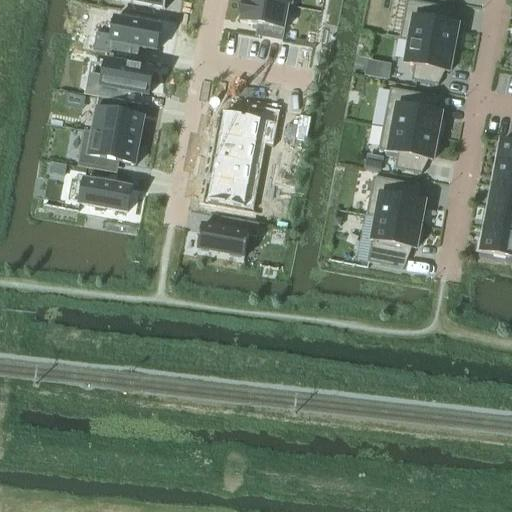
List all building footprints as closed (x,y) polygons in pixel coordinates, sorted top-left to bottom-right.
[(117,0),(117,3),(164,12),(166,0),(117,0)] [(243,0),(244,1),(291,9),(293,0),(243,0)] [(244,3),(239,27),(263,31),(261,42),(282,46),(288,12),(244,3)] [(406,3),(399,41),(409,43),(453,52),(457,28),(449,27),(452,11),(406,3)] [(96,35),(92,53),(130,60),(132,49),(157,54),(161,30),(114,21),(111,38),(96,35)] [(409,43),(404,67),(414,69),(411,84),(438,89),(440,73),(449,75),(453,52),(409,43)] [(95,80),(91,99),(98,100),(128,106),(140,108),(142,97),(148,98),(153,74),(146,73),(141,72),(142,64),(147,65),(148,64),(116,58),(114,67),(105,65),(105,68),(102,81),(95,80)] [(381,66),(379,81),(388,83),(391,67),(381,66)] [(5,85),(3,96),(14,97),(15,87),(5,85)] [(15,87),(14,97),(24,99),(26,89),(15,87)] [(390,91),(383,130),(392,132),(436,140),(441,117),(432,115),(435,100),(390,91)] [(92,135),(92,136),(139,145),(144,121),(126,118),(128,106),(98,100),(92,135)] [(222,116),(218,139),(263,147),(269,113),(247,109),(245,121),(222,116)] [(392,132),(387,157),(397,158),(394,172),(421,177),(424,162),(432,163),(436,140),(392,132)] [(84,134),(79,158),(80,158),(87,159),(85,171),(108,175),(110,164),(118,165),(135,168),(139,145),(92,136),(92,135),(84,134)] [(218,139),(214,160),(259,168),(263,147),(218,139)] [(511,146),(501,144),(496,167),(511,170),(511,146)] [(214,160),(210,181),(255,190),(259,168),(214,160)] [(511,170),(496,167),(492,189),(511,192),(511,170)] [(373,180),(366,218),(375,220),(420,228),(424,205),(416,203),(419,188),(373,180)] [(210,181),(206,204),(251,212),(255,190),(210,181)] [(83,183),(79,207),(126,215),(131,192),(83,183)] [(511,192),(492,189),(488,210),(511,214),(511,192)] [(511,214),(488,210),(484,231),(511,236),(511,214)] [(375,220),(367,265),(403,272),(407,250),(415,252),(420,228),(375,220)] [(201,228),(197,252),(244,261),(248,239),(256,240),(258,227),(229,221),(226,233),(218,232),(201,228)] [(511,236),(484,231),(480,254),(494,257),(494,259),(503,261),(504,259),(511,260),(511,236)]
